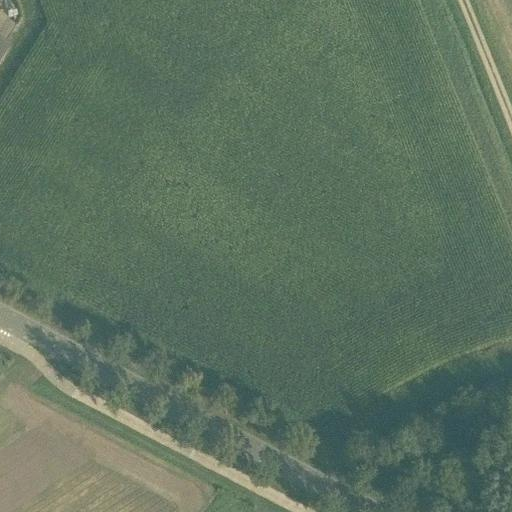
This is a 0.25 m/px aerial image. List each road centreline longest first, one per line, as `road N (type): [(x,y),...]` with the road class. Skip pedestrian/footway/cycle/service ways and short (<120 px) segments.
road 1 (tertiary): [(380,511),(0,316)]
road 2 (track): [(463,0),(511,119)]
